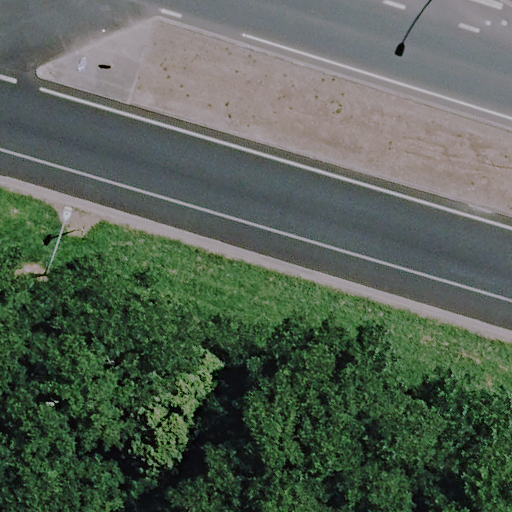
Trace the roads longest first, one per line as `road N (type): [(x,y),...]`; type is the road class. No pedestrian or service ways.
road 1 (primary): [(511,272),(0,121)]
road 2 (primary): [(238,0),(511,82)]
